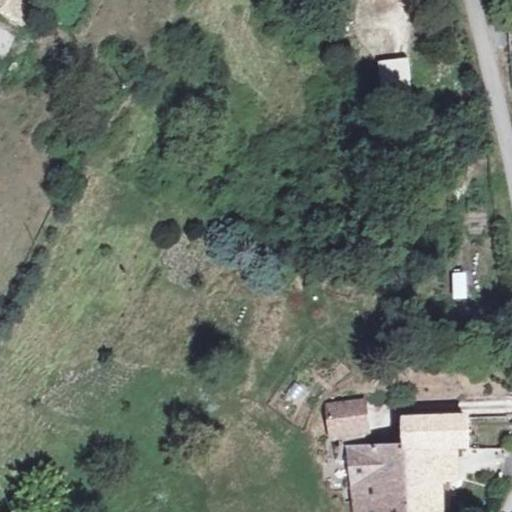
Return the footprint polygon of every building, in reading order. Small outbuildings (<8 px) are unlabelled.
[(35,0),(0,0),(0,7),(28,26),(36,15),(43,4),(35,0)] [(28,26),(0,7),(0,33),(16,44),(28,26)] [(380,94),(409,91),(404,63),(376,67),(380,94)] [(365,402),(329,405),(331,441),(367,439),(365,402)] [(404,418),(405,450),(406,511),(444,511),(443,478),(441,449),(458,450),(468,450),(468,418),(404,418)] [(441,449),(443,478),(458,478),(458,450),(441,449)] [(406,511),(405,450),(358,451),(359,511),(406,511)]
